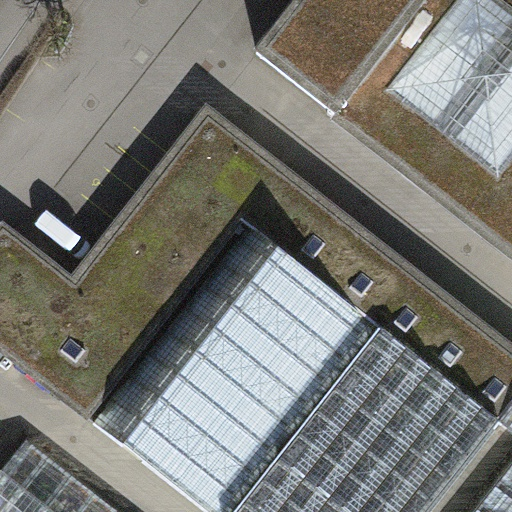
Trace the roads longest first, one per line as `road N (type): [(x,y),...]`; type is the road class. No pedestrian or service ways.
road 1 (track): [(168,511),(0,381),(0,188),(147,0)]
road 2 (track): [(511,299),(147,0)]
